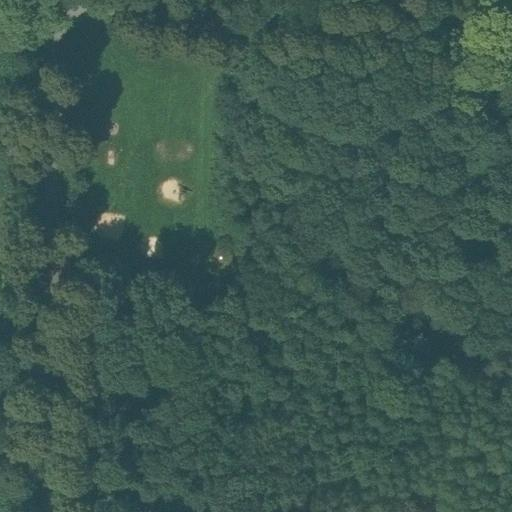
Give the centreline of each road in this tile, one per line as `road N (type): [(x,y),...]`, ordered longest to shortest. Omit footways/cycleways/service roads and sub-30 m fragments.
road 1 (unclassified): [(47,1),(52,511)]
road 2 (unclassified): [(511,39),(47,1)]
